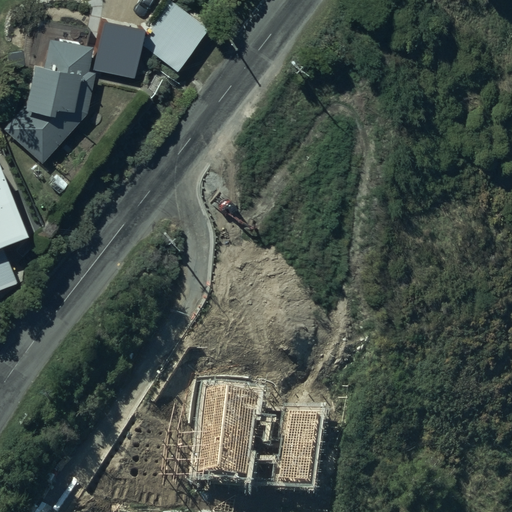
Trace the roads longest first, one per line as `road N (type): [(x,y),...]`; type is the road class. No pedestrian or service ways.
road 1 (unclassified): [(0,391),(298,0)]
road 2 (track): [(221,100),(235,189),(218,271),(68,511)]
